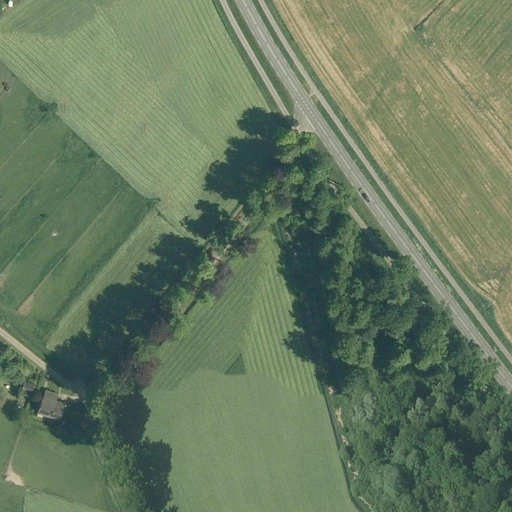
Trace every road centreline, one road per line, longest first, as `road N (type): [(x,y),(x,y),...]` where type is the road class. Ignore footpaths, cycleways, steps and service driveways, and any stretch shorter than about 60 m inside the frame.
road 1 (unclassified): [(126,511),(91,428),(96,407),(282,172),(295,130),(313,119)]
road 2 (primary): [(511,388),(313,119)]
road 3 (primary): [(313,119),(242,0)]
